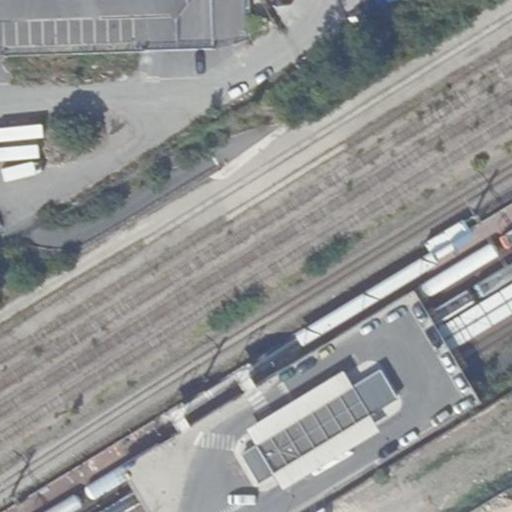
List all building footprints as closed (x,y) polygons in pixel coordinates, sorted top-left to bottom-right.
[(252,23),(252,35),(270,34),(269,23),(252,23)] [(511,227),(511,206),(291,341),(300,357),(511,227)] [(511,316),(511,284),(444,326),(458,350),(511,316)] [(242,429),(252,446),(267,438),(275,433),(287,426),(318,408),(330,401),(348,390),(350,389),(340,371),(242,429)] [(240,454),(257,482),(267,476),(270,474),(284,466),(292,461),(347,429),(366,418),(394,401),(383,382),(377,373),(350,389),(348,390),(330,401),(318,408),(287,426),(275,433),(267,438),(252,446),(240,454)] [(284,466),(270,474),(280,491),(376,433),(366,418),(347,429),(284,466)]
